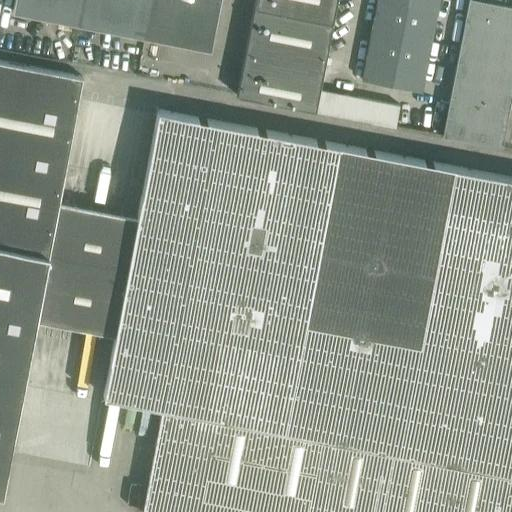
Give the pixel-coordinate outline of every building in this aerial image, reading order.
[(213,48),(222,0),(16,0),(14,10),(213,48)] [(320,88),(337,0),(256,0),(238,94),(316,109),(320,88)] [(421,89),(438,0),(376,0),(361,77),(421,89)] [(501,145),(511,89),(511,4),(487,0),(467,0),(442,133),(501,145)] [(58,201),(83,75),(0,58),(0,249),(126,274),(137,216),(58,201)] [(398,103),(379,100),(347,93),(343,114),(394,124),(396,117),(398,103)] [(511,511),(511,177),(157,110),(137,216),(126,274),(115,333),(103,396),(160,406),(141,511),(511,511)] [(115,333),(126,274),(0,249),(0,493),(2,494),(36,318),(115,333)]
